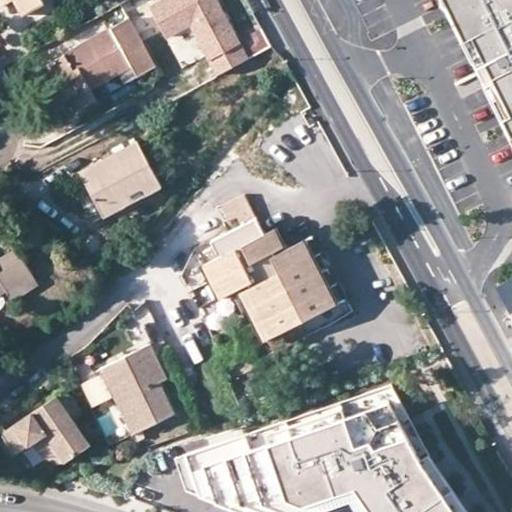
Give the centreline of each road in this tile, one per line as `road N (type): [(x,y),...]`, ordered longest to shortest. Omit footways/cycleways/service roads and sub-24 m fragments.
road 1 (secondary): [(462,279),(307,0)]
road 2 (secondary): [(376,192),(511,439)]
road 3 (secondary): [(272,0),(376,192)]
road 4 (residential): [(0,390),(127,286)]
road 5 (secondary): [(376,192),(397,207),(432,266),(449,281),(462,279)]
